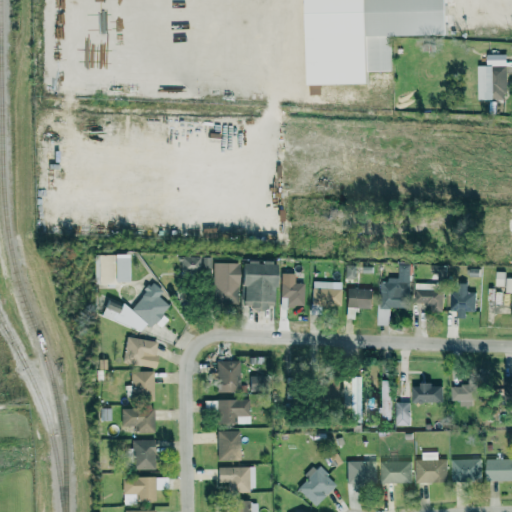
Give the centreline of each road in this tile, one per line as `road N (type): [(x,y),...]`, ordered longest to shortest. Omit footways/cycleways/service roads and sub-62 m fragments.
road 1 (residential): [(202,342),(247,332),(511,342)]
road 2 (residential): [(193,511),(191,382),(202,342)]
